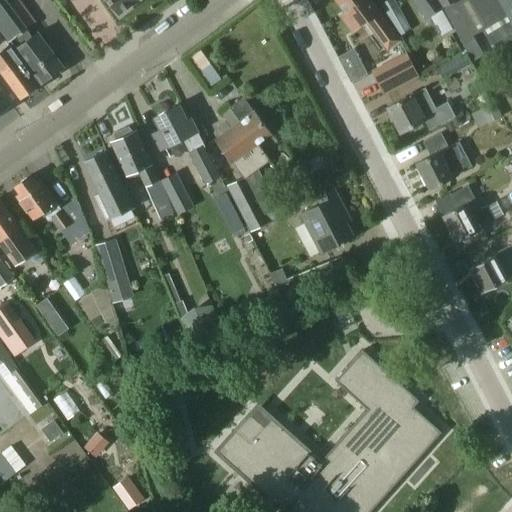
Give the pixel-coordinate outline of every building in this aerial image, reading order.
[(0,0),(0,29),(8,41),(10,40),(26,28),(28,27),(9,2),(7,0),(0,0)] [(108,0),(119,14),(138,0),(108,0)] [(337,0),(347,13),(342,16),(353,30),(366,20),(378,37),(388,49),(400,41),(389,26),(369,0),(337,0)] [(418,0),(426,10),(423,12),(428,19),(442,8),(436,0),(418,0)] [(438,0),(473,61),(484,55),(473,36),(483,30),(494,50),(511,39),(511,25),(497,0),(460,0),(455,3),(454,1),(456,0),(438,0)] [(511,0),(499,0),(511,22),(511,0)] [(26,28),(10,40),(10,41),(40,82),(62,66),(37,32),(32,36),(27,29),(26,28)] [(0,70),(20,98),(37,85),(9,45),(0,51),(0,70)] [(350,82),(366,73),(352,47),(336,56),(350,82)] [(208,84),(217,79),(201,48),(192,53),(208,84)] [(467,52),(448,62),(454,72),(472,62),(467,52)] [(375,72),(386,93),(419,76),(408,54),(375,72)] [(413,95),(388,109),(401,133),(426,120),(430,128),(454,117),(455,116),(451,107),(448,102),(435,108),(431,100),(426,89),(414,95),(413,95)] [(0,111),(10,104),(0,90),(0,111)] [(245,178),(258,169),(270,161),(257,144),(271,134),(255,111),(254,112),(243,98),(231,107),(241,121),(216,140),(232,162),(233,161),(245,178)] [(495,101),(481,109),(486,119),(500,112),(495,101)] [(205,183),(219,176),(204,147),(196,131),(193,133),(179,105),(156,117),(162,129),(153,134),(161,150),(182,139),(205,183)] [(138,169),(145,186),(159,180),(151,163),(152,163),(137,130),(133,132),(128,126),(113,133),(114,140),(111,142),(126,175),(138,169)] [(430,189),(472,167),(463,149),(452,154),(441,133),(424,142),(431,156),(416,164),(430,189)] [(132,207),(129,200),(105,151),(84,162),(99,194),(95,196),(107,220),(132,207)] [(270,221),(266,213),(279,206),(266,179),(264,180),(258,169),(245,178),(229,186),(252,230),(270,221)] [(194,206),(176,172),(161,180),(178,214),(194,206)] [(67,240),(68,240),(72,246),(90,232),(76,197),(60,209),(39,180),(35,182),(30,175),(14,187),(19,194),(16,197),(33,220),(45,211),(50,218),(50,217),(67,240)] [(145,186),(146,186),(155,206),(169,200),(160,180),(159,180),(145,186)] [(458,207),(443,215),(457,240),(480,228),(480,227),(495,220),(494,218),(503,213),(497,201),(488,206),(487,205),(480,208),(468,185),(451,194),(458,207)] [(305,210),(310,220),(326,251),(353,237),(343,217),(347,215),(333,188),(318,196),(321,202),(305,210)] [(0,243),(14,263),(35,249),(0,200),(0,243)] [(245,228),(237,212),(225,219),(233,234),(245,228)] [(116,238),(97,244),(108,282),(114,301),(133,295),(128,277),(116,238)] [(496,254),(471,268),(484,292),(509,279),(503,267),(511,261),(511,246),(508,248),(496,255),(496,254)] [(342,256),(287,279),(283,268),(270,273),(274,285),(277,284),(282,296),(347,268),(342,256)] [(0,287),(14,278),(0,258),(0,287)] [(359,293),(381,284),(374,266),(352,275),(359,293)] [(47,299),(37,306),(45,317),(55,310),(47,299)] [(4,303),(0,305),(0,332),(16,354),(33,341),(4,303)] [(491,386),(511,380),(511,345),(510,337),(482,344),(485,358),(484,358),(491,386)] [(0,362),(10,355),(0,340),(0,362)] [(252,412),(218,451),(286,511),(289,508),(294,511),(369,511),(442,431),(414,406),(420,400),(363,350),(336,379),(369,408),(322,461),(272,416),(265,424),(252,412)] [(0,363),(7,374),(18,367),(10,355),(0,362),(0,363)] [(44,403),(18,367),(11,372),(37,408),(44,403)] [(62,393),(55,396),(65,416),(72,413),(62,393)] [(51,440),(63,432),(55,421),(43,429),(51,440)] [(0,472),(5,480),(15,473),(1,453),(0,453),(0,472)]
